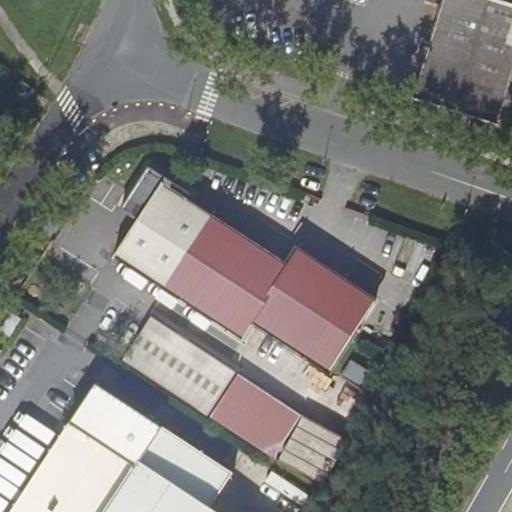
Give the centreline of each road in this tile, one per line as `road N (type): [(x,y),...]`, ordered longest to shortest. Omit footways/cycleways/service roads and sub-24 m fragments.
road 1 (unclassified): [(511,205),(104,60)]
road 2 (unknown): [(84,225),(142,281),(328,393)]
road 3 (unknown): [(84,225),(120,174),(144,152),(162,149),(327,229)]
road 4 (unclassified): [(104,60),(0,216)]
road 5 (unknown): [(252,0),(341,32),(362,28),(392,0)]
